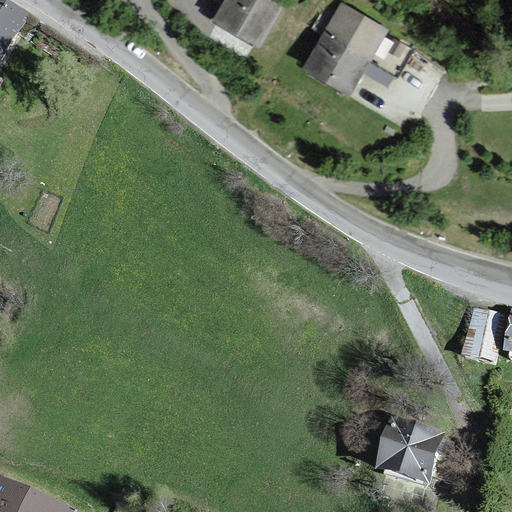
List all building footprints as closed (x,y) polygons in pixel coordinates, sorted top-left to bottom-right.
[(0,0),(0,70),(4,72),(32,15),(0,0)] [(231,0),(221,21),(268,44),(286,8),(269,0),(231,0)] [(391,30),(342,6),(310,70),(359,94),(375,62),(397,73),(410,48),(387,36),(391,30)] [(511,317),(478,314),(474,364),(507,366),(511,317)] [(461,442),(409,429),(397,477),(448,491),(461,442)] [(67,511),(0,486),(0,511),(67,511)]
